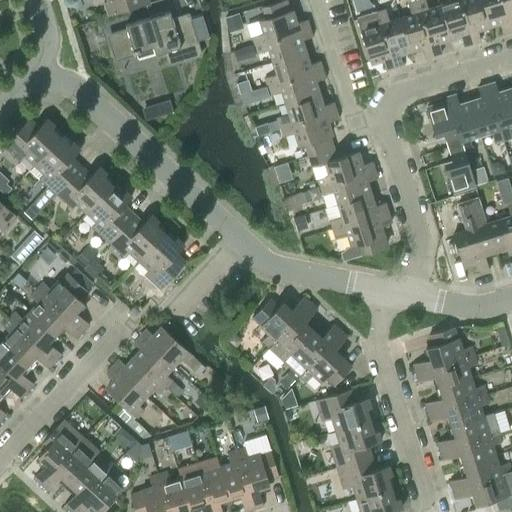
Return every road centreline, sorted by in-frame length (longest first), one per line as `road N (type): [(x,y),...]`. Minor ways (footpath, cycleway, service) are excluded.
road 1 (residential): [(386,289),(274,267),(68,84),(39,73)]
road 2 (residential): [(427,511),(377,352),(386,289)]
road 3 (residential): [(410,293),(418,237),(377,107)]
road 4 (residential): [(0,463),(118,325)]
road 5 (residential): [(316,2),(348,117),(377,107)]
road 6 (residential): [(377,107),(511,61)]
